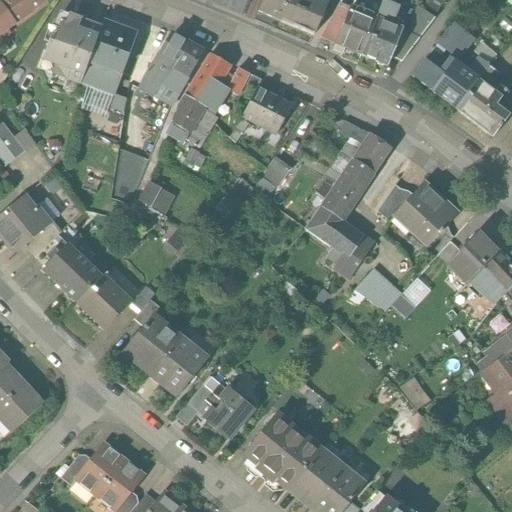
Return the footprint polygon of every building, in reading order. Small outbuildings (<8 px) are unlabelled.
[(12,0),(5,0),(0,4),(0,42),(3,40),(0,36),(0,34),(24,17),(12,0)] [(38,0),(12,0),(24,17),(42,4),(38,0)] [(263,0),(258,13),(280,23),(290,0),(263,0)] [(290,0),(280,23),(313,37),(328,4),(327,3),(328,0),(290,0)] [(341,0),(339,5),(349,10),(364,16),(370,0),(341,0)] [(370,0),(364,16),(375,21),(383,1),(383,0),(370,0)] [(375,21),(361,57),(386,68),(401,31),(389,26),(397,7),(396,6),(383,1),(375,21)] [(431,17),(416,8),(406,32),(416,38),(431,17)] [(353,11),(349,10),(335,46),(361,57),(375,21),(364,16),(353,11)] [(101,27),(63,14),(57,33),(51,32),(38,69),(80,84),(87,65),(101,27)] [(461,16),(434,49),(445,57),(457,43),(462,48),(470,38),(465,34),(473,26),(461,16)] [(134,35),(102,24),(101,27),(87,65),(119,77),(134,35)] [(189,46),(170,35),(160,53),(176,64),(189,46)] [(176,64),(172,71),(187,80),(202,53),(189,46),(176,64)] [(445,57),(434,49),(411,79),(454,111),(487,67),(476,59),(466,73),(445,57)] [(229,68),(210,56),(200,74),(209,80),(206,85),(215,90),(229,68)] [(487,67),(454,111),(491,139),(507,118),(494,108),(505,93),(497,87),(492,94),(486,89),(497,75),(487,67)] [(238,69),(232,80),(242,85),(248,74),(238,69)] [(187,80),(172,71),(164,82),(179,92),(187,80)] [(200,74),(186,97),(204,108),(215,90),(206,85),(209,80),(200,74)] [(179,92),(164,82),(153,98),(170,108),(179,92)] [(116,88),(107,112),(123,117),(122,106),(128,90),(116,88)] [(290,108),(255,90),(242,118),(276,135),(290,108)] [(186,97),(180,108),(172,124),(190,134),(204,108),(186,97)] [(240,121),(234,133),(228,140),(235,144),(247,126),(240,121)] [(24,153),(3,125),(0,126),(0,140),(15,160),(24,153)] [(370,136),(352,162),(372,175),(389,150),(370,136)] [(15,160),(0,140),(0,160),(5,168),(15,160)] [(261,187),(280,193),(289,164),(270,158),(261,187)] [(352,162),(320,209),(340,223),(372,175),(352,162)] [(159,208),(165,189),(147,183),(141,203),(159,208)] [(459,214),(425,183),(406,203),(393,217),(394,218),(398,214),(411,226),(411,227),(428,244),(426,247),(427,248),(444,230),(459,214)] [(391,190),(377,211),(390,223),(394,218),(393,217),(406,203),(391,190)] [(22,198),(0,216),(0,234),(10,247),(16,242),(22,249),(25,247),(50,226),(49,225),(35,208),(32,211),(22,198)] [(148,213),(135,208),(130,220),(141,224),(148,213)] [(340,223),(320,209),(305,231),(341,256),(337,263),(351,273),(352,273),(365,253),(366,254),(372,245),(340,223)] [(50,226),(25,247),(35,259),(53,241),(61,234),(52,222),(49,225),(50,226)] [(444,230),(427,248),(426,248),(436,258),(453,239),(444,230)] [(496,254),(477,235),(447,266),(466,285),(469,282),(496,254)] [(53,241),(35,259),(45,268),(62,250),(53,241)] [(45,268),(42,271),(77,305),(101,279),(67,246),(62,250),(45,268)] [(496,254),(469,282),(494,307),(505,296),(506,295),(511,288),(511,270),(507,264),(496,254)] [(351,273),(337,263),(332,268),(347,279),(351,273)] [(401,295),(373,269),(353,291),(386,312),(401,295)] [(103,278),(77,305),(104,331),(119,316),(115,312),(126,300),(103,278)] [(145,288),(131,305),(140,313),(149,302),(155,296),(145,288)] [(140,313),(133,321),(143,329),(152,318),(153,319),(160,310),(149,302),(140,313)] [(511,351),(511,302),(511,304),(511,305),(511,333),(484,355),(487,358),(476,367),(482,374),(511,351)] [(143,329),(123,353),(150,376),(179,340),(178,339),(175,343),(162,333),(166,329),(153,319),(152,318),(143,329)] [(484,342),(475,331),(470,338),(478,347),(484,342)] [(179,340),(150,376),(178,398),(206,362),(179,340)] [(511,351),(482,374),(498,395),(493,399),(500,408),(505,404),(511,413),(511,376),(510,374),(499,382),(496,379),(511,366),(511,351)] [(0,371),(0,408),(23,387),(5,367),(0,371)] [(251,412),(209,378),(202,387),(220,401),(205,420),(228,439),(251,412)] [(23,387),(0,408),(0,419),(13,433),(41,407),(23,387)] [(220,401),(202,387),(187,405),(205,420),(220,401)] [(320,452),(277,416),(244,456),(288,492),(320,452)] [(87,465),(74,481),(75,481),(95,497),(123,461),(103,445),(87,465)] [(320,452),(288,492),(309,509),(342,469),(320,452)] [(77,458),(61,479),(70,487),(75,481),(74,481),(87,465),(77,458)] [(123,461),(95,497),(112,511),(115,511),(127,498),(143,477),(123,461)] [(342,469),(309,509),(312,511),(343,511),(349,505),(348,504),(363,486),(342,469)] [(375,491),(360,510),(361,511),(374,511),(384,499),(375,491)] [(147,511),(183,511),(184,511),(162,493),(147,511)] [(127,498),(115,511),(132,511),(135,508),(137,506),(127,498)] [(374,511),(400,511),(384,499),(374,511)]
